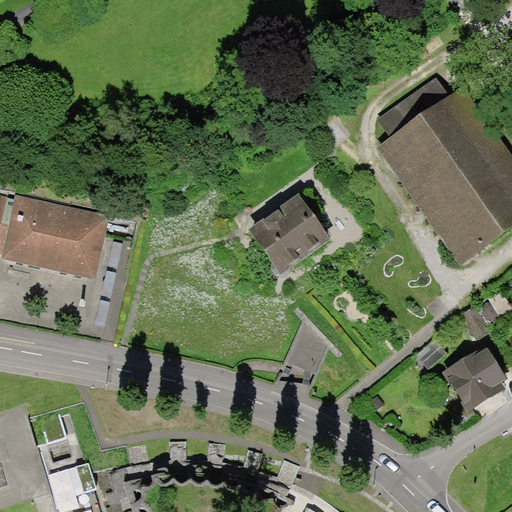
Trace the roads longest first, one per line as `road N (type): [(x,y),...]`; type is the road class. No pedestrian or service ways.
road 1 (tertiary): [(0,347),(260,403),(337,437),(402,483)]
road 2 (residential): [(402,483),(511,417)]
